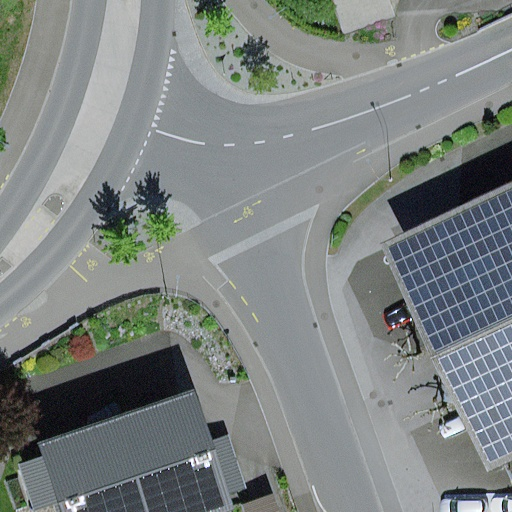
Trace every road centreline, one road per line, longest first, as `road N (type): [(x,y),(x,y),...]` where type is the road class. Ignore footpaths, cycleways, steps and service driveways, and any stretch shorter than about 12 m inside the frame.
road 1 (residential): [(357,511),(241,147)]
road 2 (residential): [(241,147),(312,133),(511,52)]
road 3 (primary): [(106,106),(40,224),(0,266)]
road 4 (residential): [(106,106),(199,145),(241,147)]
